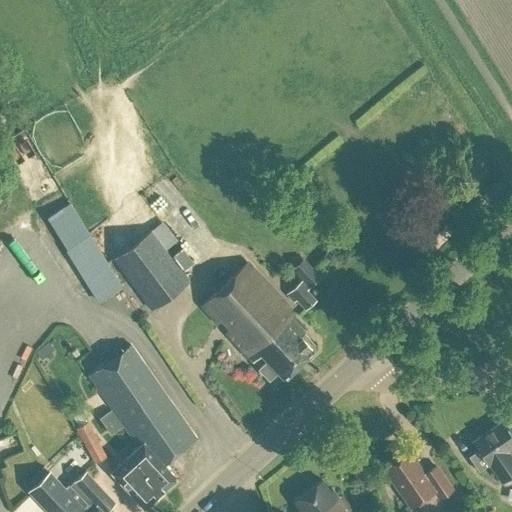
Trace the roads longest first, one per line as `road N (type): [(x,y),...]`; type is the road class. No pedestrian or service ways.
road 1 (tertiary): [(195,511),(357,364)]
road 2 (tertiary): [(357,364),(511,219)]
road 3 (unclassified): [(357,364),(392,380),(427,383),(511,359)]
